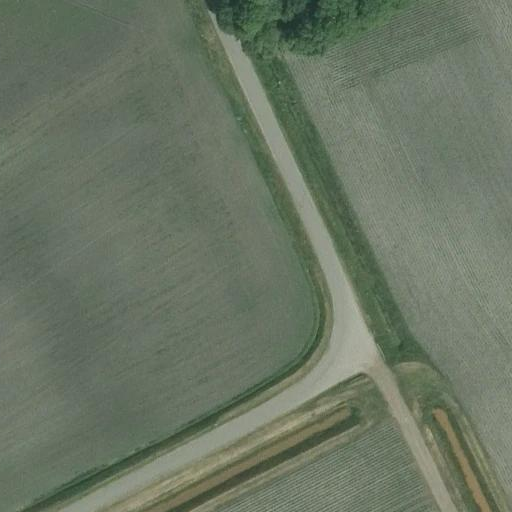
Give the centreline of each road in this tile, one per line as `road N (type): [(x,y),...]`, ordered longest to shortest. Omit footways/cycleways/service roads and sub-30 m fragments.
road 1 (unclassified): [(70,511),(364,360),(208,0)]
road 2 (track): [(364,360),(445,511)]
